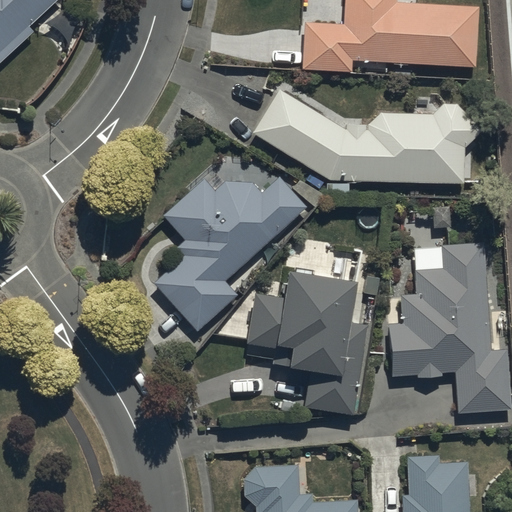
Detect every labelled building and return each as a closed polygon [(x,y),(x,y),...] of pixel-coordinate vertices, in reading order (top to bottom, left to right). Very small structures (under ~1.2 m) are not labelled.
[(0,0),(0,58),(31,30),(26,24),(51,0),(0,0)] [(342,0),(341,23),(301,21),(299,68),(349,71),(350,60),(473,66),(476,5),(393,1),(393,0),(342,0)] [(342,128),(275,88),(248,132),(327,179),(461,182),(462,146),(480,129),(454,103),(442,103),(431,113),(377,111),(365,123),(365,128),(363,128),(363,123),(343,123),(343,128),(342,128)] [(201,177),(159,214),(181,239),(174,246),(181,255),(151,282),(194,329),(233,294),(220,278),(302,205),(276,175),(258,191),(250,181),(222,180),(212,189),(201,177)] [(399,321),(385,322),(389,375),(414,373),(414,376),(439,374),(439,372),(452,371),(455,412),(508,408),(504,348),(488,349),(480,242),(439,245),(441,267),(412,269),(414,292),(397,293),(399,321)] [(343,320),(350,279),(282,268),(278,295),(251,291),(242,342),(271,347),(268,362),(307,368),(301,405),(348,413),(363,324),(343,320)] [(436,462),(436,454),(403,455),(405,493),(399,494),(399,511),(467,511),(465,461),(436,462)] [(252,466),(240,477),(241,494),(253,505),(252,511),(354,511),(353,498),(309,501),(309,493),(296,494),(294,463),(252,466)]
